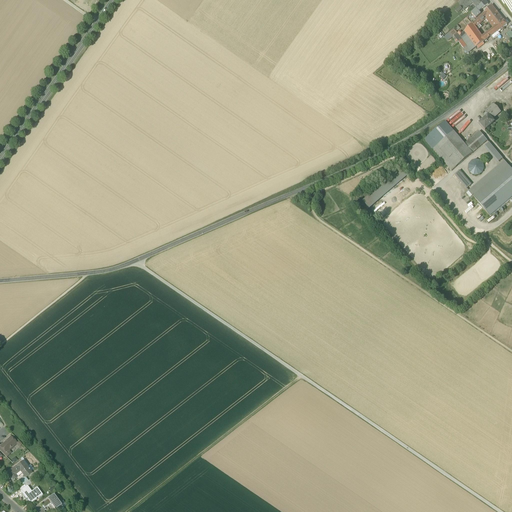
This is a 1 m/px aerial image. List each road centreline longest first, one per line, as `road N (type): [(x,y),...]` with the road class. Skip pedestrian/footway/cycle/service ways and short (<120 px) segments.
road 1 (unclassified): [(0,280),(135,261),(387,151),(511,62)]
road 2 (track): [(135,261),(499,511)]
road 3 (track): [(301,375),(126,511)]
road 4 (tertiary): [(0,160),(112,0)]
